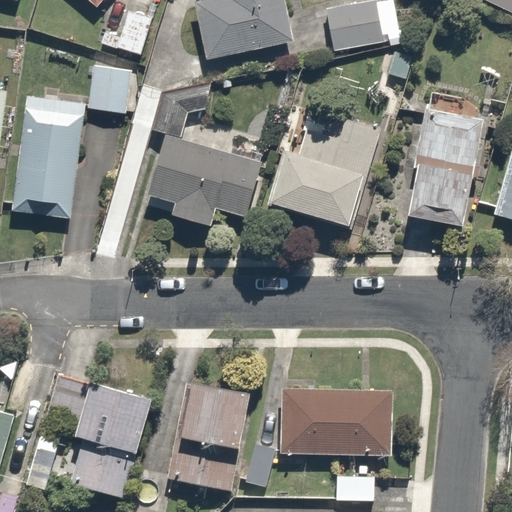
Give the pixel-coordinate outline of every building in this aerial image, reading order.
[(127,0),(126,4),(112,0),(108,0),(95,40),(134,53),(151,0),(127,0)] [(283,33),(275,0),(183,0),(197,53),(283,33)] [(391,0),(355,0),(318,7),(325,49),(398,35),(391,0)] [(112,116),(127,117),(131,70),(87,66),(84,104),(98,105),(96,131),(110,132),(112,116)] [(205,100),(201,77),(154,88),(144,122),(169,129),(175,106),(205,100)] [(78,104),(19,96),(4,204),(62,212),(78,104)] [(476,110),(419,97),(393,206),(451,220),(476,110)] [(341,222),(371,125),(327,111),(322,126),(299,118),(289,150),(273,145),(257,196),(341,222)] [(171,206),(210,219),(217,199),(245,208),(267,137),(216,121),(182,134),(166,129),(148,185),(175,194),(171,206)] [(511,135),(486,212),(511,221),(511,135)] [(126,461),(146,396),(90,379),(74,433),(89,438),(76,480),(127,495),(136,464),(126,461)] [(179,433),(169,473),(231,490),(244,443),(232,439),(244,395),(187,379),(172,431),(179,433)] [(382,385),(275,380),(272,449),(378,454),(382,385)] [(13,410),(0,406),(0,449),(3,450),(13,410)] [(269,445),(249,440),(239,478),(258,483),(269,445)] [(370,472),(329,470),(328,495),(369,497),(370,472)] [(143,511),(118,503),(115,511),(143,511)]
